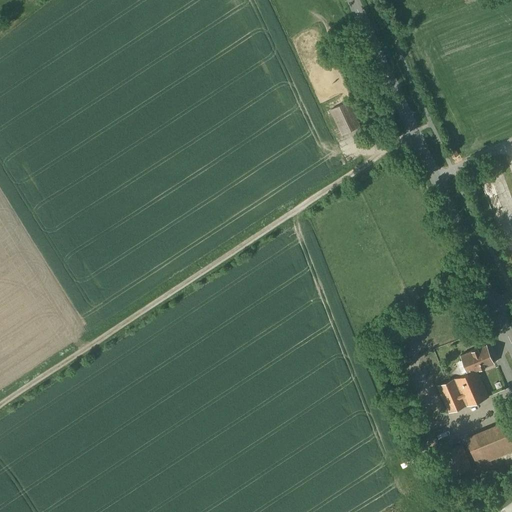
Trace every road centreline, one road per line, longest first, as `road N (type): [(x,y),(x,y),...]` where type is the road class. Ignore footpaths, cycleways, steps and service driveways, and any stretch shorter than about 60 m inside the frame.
road 1 (track): [(416,136),(0,403)]
road 2 (tertiary): [(436,179),(352,0)]
road 3 (tertiary): [(511,344),(436,179)]
